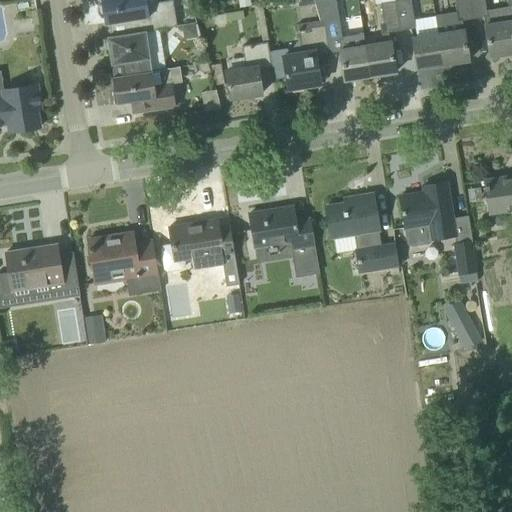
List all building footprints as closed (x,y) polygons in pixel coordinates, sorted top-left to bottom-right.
[(172,0),(170,0),(159,2),(158,0),(100,0),(101,3),(100,4),(98,5),(98,6),(97,8),(97,9),(97,11),(97,13),(98,14),(99,16),(100,17),(101,18),(102,18),(109,17),(112,36),(145,31),(177,26),(172,0)] [(410,0),(399,0),(396,1),(400,30),(415,28),(410,0)] [(438,34),(442,64),(469,60),(462,20),(472,19),(469,0),(454,0),(457,14),(435,18),(438,34)] [(483,17),(485,25),(490,57),(511,53),(511,37),(507,6),(486,10),(484,0),(469,0),(472,19),(483,17)] [(383,3),(380,3),(380,5),(383,23),(385,33),(389,32),(400,30),(396,1),(383,3)] [(365,45),(363,33),(342,36),(338,17),(326,19),(324,8),(317,9),(319,20),(322,19),(329,53),(339,51),(344,80),(369,76),(365,45)] [(219,26),(229,24),(227,13),(213,16),(214,23),(219,26)] [(282,49),(271,50),(273,67),(274,67),(276,79),(286,77),(288,89),(320,84),(315,55),(329,53),(322,19),(319,20),(297,24),(298,30),(301,53),(283,55),(282,49)] [(183,33),(192,38),(198,37),(196,24),(182,26),(183,33)] [(117,64),(119,76),(151,71),(145,31),(107,37),(111,65),(117,64)] [(442,64),(438,34),(412,38),(417,68),(442,64)] [(396,72),(390,41),(382,43),(365,45),(369,76),(396,72)] [(246,68),(230,71),(226,71),(230,98),(262,93),(258,70),(273,67),(271,50),(269,51),(267,42),(262,42),(242,46),(244,57),(246,68)] [(208,62),(199,63),(200,70),(203,72),(210,71),(208,62)] [(151,71),(119,76),(113,77),(115,91),(112,92),(114,104),(132,102),(134,114),(175,108),(171,84),(183,82),(180,66),(168,68),(151,71)] [(3,96),(0,96),(0,125),(8,124),(9,132),(41,127),(38,108),(42,108),(38,84),(2,90),(3,96)] [(511,175),(484,180),(490,215),(511,211),(511,175)] [(399,196),(402,216),(407,244),(413,247),(428,244),(431,240),(455,236),(447,182),(423,185),(424,192),(399,196)] [(381,244),(379,231),(373,194),(355,197),(355,201),(326,206),(332,239),(353,236),(355,250),(359,274),(390,269),(398,267),(399,267),(395,242),(381,244)] [(318,271),(314,248),(310,219),(296,222),(293,206),(249,214),(254,246),(292,239),(297,275),(318,271)] [(169,226),(172,244),(163,245),(160,248),(164,269),(167,272),(182,270),(185,267),(184,258),(191,257),(192,269),(222,264),(226,286),(239,284),(229,225),(217,227),(216,219),(169,226)] [(160,290),(157,273),(151,241),(150,241),(151,248),(136,250),(133,232),(88,239),(95,282),(125,278),(128,295),(160,290)] [(458,275),(478,272),(473,241),(453,244),(458,275)] [(59,254),(58,250),(42,253),(26,255),(25,249),(6,253),(9,272),(0,273),(0,305),(0,308),(9,307),(18,305),(16,290),(50,284),(52,296),(61,295),(62,298),(73,297),(80,296),(73,252),(72,252),(72,254),(59,256),(59,254)] [(478,272),(458,275),(459,284),(479,281),(478,272)] [(239,293),(227,295),(230,312),(242,310),(239,293)] [(101,315),(83,318),(82,318),(86,345),(106,341),(101,315)] [(482,341),(468,315),(452,324),(466,350),(482,341)]
